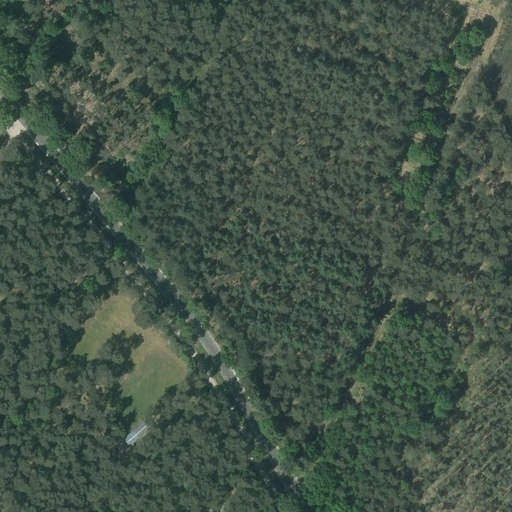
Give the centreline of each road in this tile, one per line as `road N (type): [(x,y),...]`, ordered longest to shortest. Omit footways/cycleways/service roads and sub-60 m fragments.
road 1 (track): [(504,0),(300,496)]
road 2 (tertiary): [(309,511),(201,333),(0,90)]
road 3 (track): [(229,0),(119,233)]
